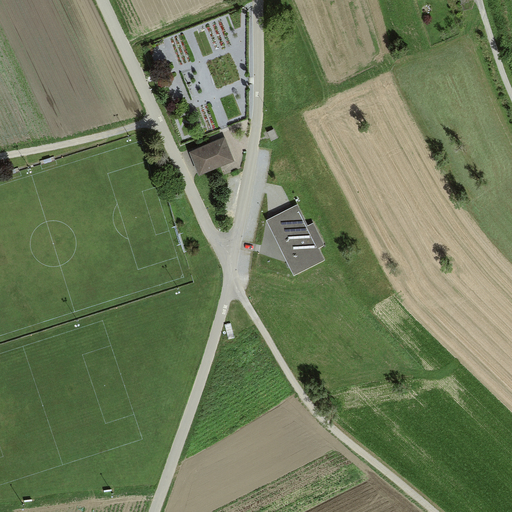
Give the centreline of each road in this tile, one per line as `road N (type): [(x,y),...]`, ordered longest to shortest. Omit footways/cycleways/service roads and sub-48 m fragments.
road 1 (residential): [(102,0),(230,276),(255,141),(255,0)]
road 2 (track): [(230,276),(325,424),(433,511)]
road 3 (track): [(230,276),(152,511)]
